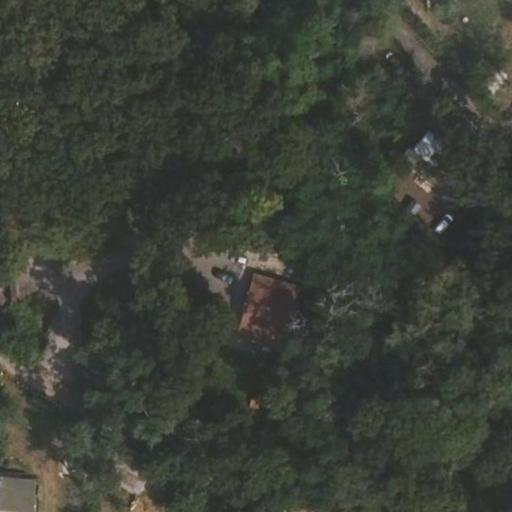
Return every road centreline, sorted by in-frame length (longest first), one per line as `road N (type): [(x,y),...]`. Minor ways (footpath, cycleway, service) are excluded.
road 1 (track): [(315,511),(225,468),(49,404),(0,372)]
road 2 (unknown): [(72,412),(53,370),(54,335),(0,132)]
